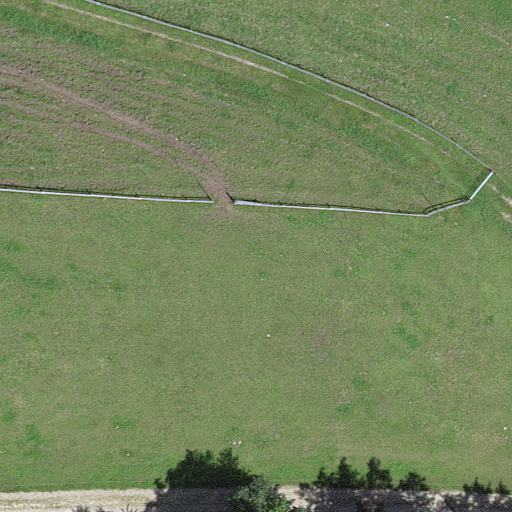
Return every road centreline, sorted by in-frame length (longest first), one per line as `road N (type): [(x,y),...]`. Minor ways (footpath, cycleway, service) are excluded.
road 1 (track): [(511,503),(0,507)]
road 2 (track): [(511,203),(437,143),(319,81),(68,0)]
